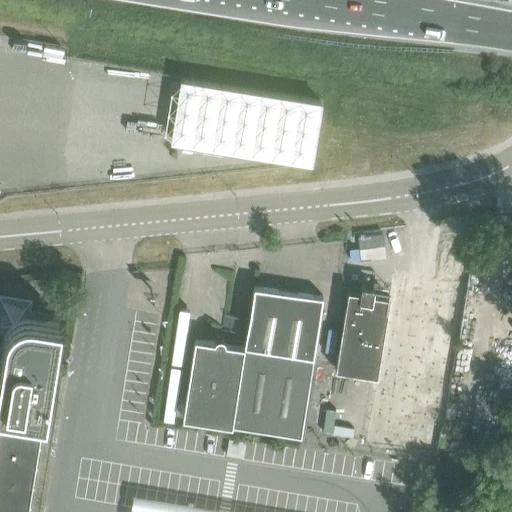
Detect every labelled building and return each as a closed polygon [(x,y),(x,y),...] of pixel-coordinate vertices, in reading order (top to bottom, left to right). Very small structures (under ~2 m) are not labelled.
[(315,132),(320,101),(180,78),(170,141),(310,163),(315,132)] [(335,369),(377,376),(390,297),(373,294),(374,286),(361,284),(360,292),(348,290),(335,369)] [(0,511),(25,511),(58,316),(30,311),(32,301),(0,295),(0,330),(3,331),(0,346),(0,511)] [(181,416),(301,435),(314,356),(194,337),(181,416)] [(459,490),(460,481),(476,484),(480,457),(439,451),(433,485),(459,490)] [(418,511),(456,511),(458,505),(422,497),(418,511)]
